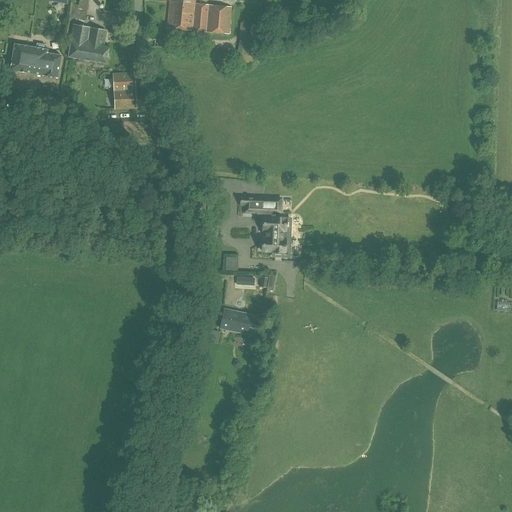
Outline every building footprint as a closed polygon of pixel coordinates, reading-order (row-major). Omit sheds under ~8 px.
[(70,0),(68,17),(84,21),(88,0),(70,0)] [(167,28),(229,34),(231,6),(195,3),(195,0),(168,0),(169,0),(167,28)] [(253,63),(256,23),(239,22),(236,61),(253,63)] [(68,57),(106,63),(109,47),(103,46),(105,30),(73,25),(68,57)] [(9,70),(33,74),(38,48),(14,44),(9,70)] [(33,74),(57,78),(61,55),(47,53),(47,49),(38,48),(33,74)] [(112,73),(114,110),(137,108),(135,72),(112,73)] [(262,239),(262,251),(289,252),(290,219),(278,218),(278,214),(280,214),(281,199),(241,197),(240,205),(245,205),(244,212),(266,213),(265,218),(263,218),(263,230),(266,230),(266,239),(262,239)] [(267,290),(273,291),(275,276),(269,275),(267,290)] [(221,328),(246,333),(248,326),(254,327),(256,317),(226,310),(224,319),(223,319),(221,328)] [(219,431),(232,433),(236,413),(224,411),(219,431)]
